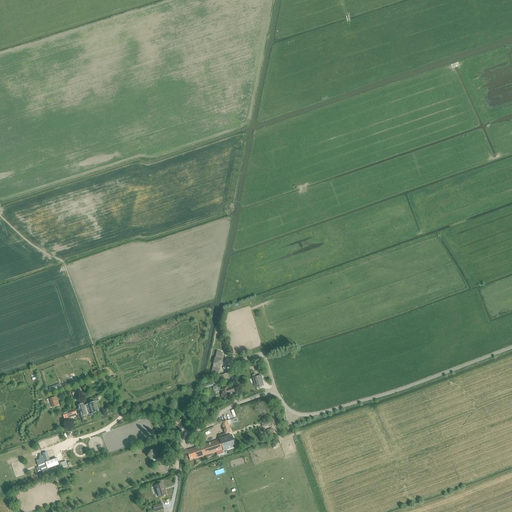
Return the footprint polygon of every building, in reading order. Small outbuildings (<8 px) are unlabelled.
[(217,352),(212,371),(219,373),(223,357),(222,356),(223,354),(217,352)] [(256,388),(263,385),(261,379),(262,379),(261,375),(257,377),(256,374),(252,375),(253,378),(256,388)] [(219,376),(216,377),(219,384),(225,382),(223,377),(220,378),(219,376)] [(51,393),(61,389),(59,384),(49,387),(51,393)] [(233,387),(228,388),(228,387),(221,390),(222,394),(221,395),(222,398),(223,398),(231,396),(230,394),(235,393),(233,387)] [(56,397),(49,399),(52,408),(59,406),(56,397)] [(83,404),(78,406),(81,417),(89,414),(90,417),(97,415),(96,412),(99,411),(96,402),(99,401),(98,398),(91,400),(92,403),(89,404),(86,405),(86,406),(84,406),(83,404)] [(65,419),(77,415),(75,409),(63,412),(65,419)] [(225,434),(231,432),(227,421),(222,423),(225,434)] [(223,451),(236,447),(232,435),(220,439),(220,440),(187,450),(191,461),(223,450),(223,451)] [(44,458),(36,461),(39,468),(36,469),(37,471),(41,470),(42,472),(48,470),(48,469),(45,462),(44,458)] [(49,461),(45,462),(48,469),(59,465),(57,458),(49,461)] [(165,495),(167,495),(166,490),(164,491),(162,484),(156,485),(158,493),(159,493),(160,497),(164,496),(165,496),(165,495)] [(154,511),(157,511),(164,510),(162,503),(153,506),(154,511)]
